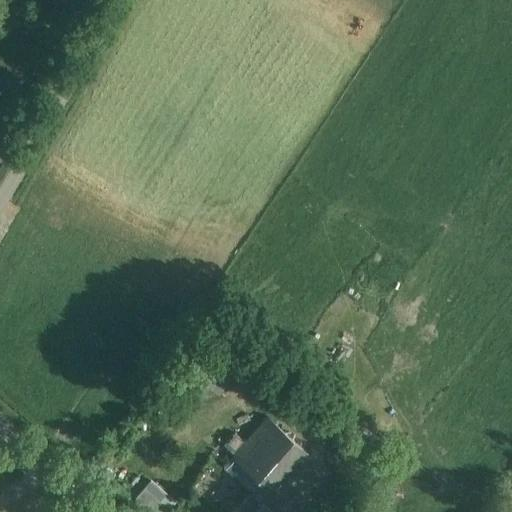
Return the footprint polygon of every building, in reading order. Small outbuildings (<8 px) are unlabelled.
[(13,73),(8,83),(17,87),(23,77),(13,73)] [(216,393),(231,373),(192,344),(177,363),(216,393)] [(298,377),(279,398),(312,427),(331,406),(298,377)] [(252,511),(259,505),(270,491),(272,492),(307,451),(266,415),(230,455),(261,482),(250,497),(248,496),(237,508),(236,508),(232,511),(252,511)] [(354,430),(335,452),(367,480),(374,472),(377,474),(389,460),(354,430)] [(139,494),(161,511),(162,511),(174,497),(150,479),(139,494)] [(341,481),(324,501),(338,511),(353,511),(364,499),(341,481)]
